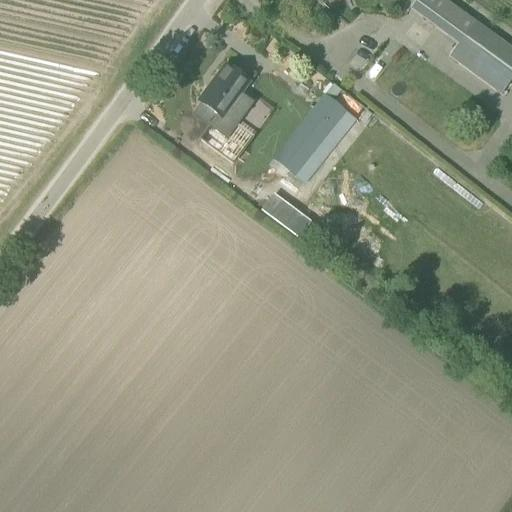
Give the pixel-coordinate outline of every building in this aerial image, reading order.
[(501,97),(510,84),(511,80),(511,52),(441,0),(417,0),(410,10),(457,45),(448,58),(501,97)] [(249,84),(225,67),(199,104),(222,121),(249,84)] [(332,103),(341,93),(333,87),(325,97),(332,103)] [(303,186),(355,121),(332,103),(325,97),(273,162),(303,186)] [(316,234),(281,207),(270,222),(305,249),(316,234)]
